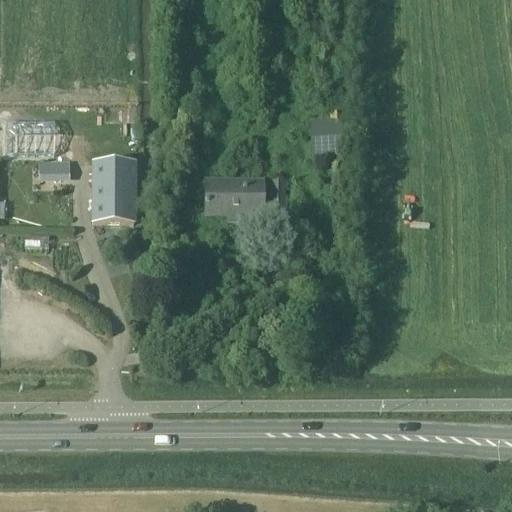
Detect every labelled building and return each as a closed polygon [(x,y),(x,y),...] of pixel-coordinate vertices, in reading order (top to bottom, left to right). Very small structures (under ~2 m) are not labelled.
[(3,161),(51,160),(50,124),(3,124),(3,161)] [(345,130),(308,132),(310,171),(348,168),(345,130)] [(93,165),(93,184),(92,226),(132,226),(133,165),(93,165)] [(261,225),(261,185),(192,185),(192,201),(203,201),(203,220),(239,220),(239,225),(261,225)] [(269,214),(283,214),(283,185),(269,185),(269,214)]
